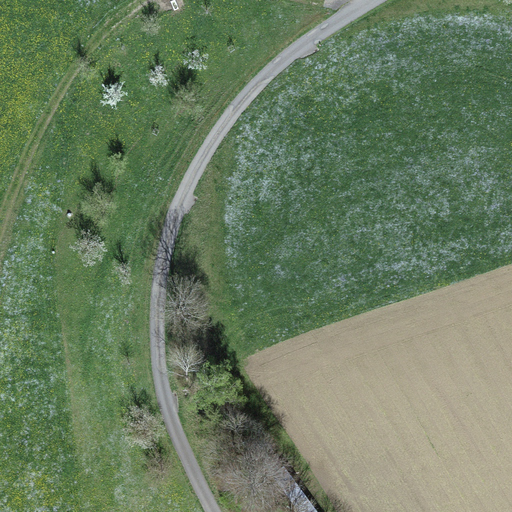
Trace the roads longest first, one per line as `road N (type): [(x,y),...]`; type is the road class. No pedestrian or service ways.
road 1 (residential): [(213,511),(171,422),(160,362),(168,235),(236,112),(286,58),(371,0)]
road 2 (track): [(134,0),(107,21),(34,133),(0,240)]
